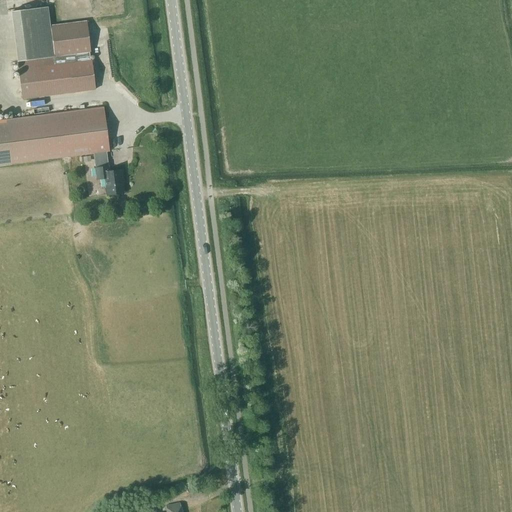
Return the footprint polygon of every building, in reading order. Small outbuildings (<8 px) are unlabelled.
[(47,7),(12,12),(18,62),(53,57),(49,27),(47,7)] [(53,57),(18,62),(19,70),(23,99),(95,90),(91,61),(90,61),(89,52),(90,52),(86,22),(49,27),(53,57)] [(122,170),(109,171),(106,152),(109,152),(103,109),(0,122),(0,165),(71,157),(94,154),(97,180),(105,179),(107,196),(124,194),(122,181),(123,181),(122,170)] [(213,490),(211,482),(187,489),(190,497),(213,490)] [(181,511),(180,503),(166,506),(166,511),(181,511)]
